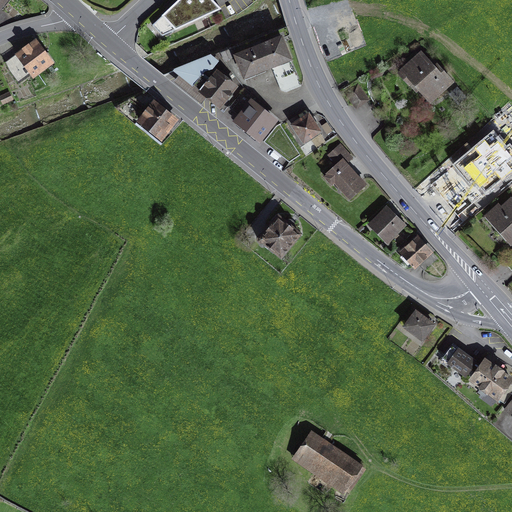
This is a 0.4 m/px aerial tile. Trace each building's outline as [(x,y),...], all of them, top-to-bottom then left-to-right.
[(0,0),(0,12),(9,0),(0,0)] [(212,0),(179,0),(153,26),(163,38),(222,10),(212,0)] [(283,37),(234,57),(243,82),(272,71),(281,90),(285,92),(301,87),(283,37)] [(37,39),(15,55),(16,57),(6,63),(10,73),(19,84),(30,76),(33,80),(55,65),(37,39)] [(421,52),(397,74),(409,88),(412,85),(430,105),(455,84),(437,64),(434,67),(421,52)] [(238,88),(216,70),(215,72),(213,70),(219,62),(211,56),(172,72),(178,77),(173,83),(201,105),(206,100),(220,111),(238,88)] [(344,94),(357,111),(371,101),(358,84),(344,94)] [(9,92),(0,96),(0,99),(3,105),(13,100),(9,92)] [(279,121),(251,99),(249,101),(241,95),(227,114),(235,121),(232,123),(260,145),(279,121)] [(179,121),(153,100),(136,123),(162,143),(179,121)] [(309,113),(290,126),(303,145),(322,133),(309,113)] [(327,123),(322,127),(327,135),(333,131),(327,123)] [(263,142),(290,163),(301,156),(280,124),(276,127),(263,142)] [(511,149),(499,134),(467,162),(483,180),(496,168),(502,174),(511,165),(511,149)] [(341,144),(327,156),(336,165),(343,159),(348,164),(354,159),(341,144)] [(348,164),(343,159),(336,165),(326,175),(323,178),(331,188),(335,185),(350,201),(368,185),(360,177),(359,177),(348,164)] [(499,204),(484,217),(511,248),(511,246),(511,197),(511,198),(502,207),(499,204)] [(459,203),(444,217),(454,229),(470,216),(459,203)] [(407,226),(387,206),(368,226),(388,245),(407,226)] [(303,235),(278,215),(263,235),(259,236),(256,240),(257,244),(260,246),(264,246),(281,261),(303,235)] [(433,253),(418,235),(399,253),(415,271),(433,253)] [(416,311),(402,329),(423,344),(436,326),(416,311)] [(452,345),(441,359),(448,364),(447,365),(466,380),(472,372),(474,373),(479,367),(477,365),(478,363),(452,345)] [(474,373),(468,382),(499,404),(500,402),(505,405),(511,394),(511,379),(485,359),(479,367),(474,373)] [(511,400),(503,412),(511,417),(511,400)] [(364,466),(311,431),(291,460),(344,496),(348,490),(352,492),(366,470),(363,468),(364,466)]
